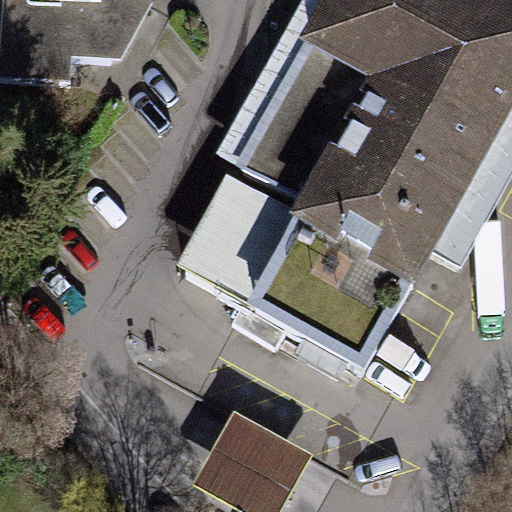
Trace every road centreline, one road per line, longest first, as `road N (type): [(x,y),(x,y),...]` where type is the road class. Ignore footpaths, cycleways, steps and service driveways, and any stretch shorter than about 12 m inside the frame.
road 1 (residential): [(0,335),(168,511)]
road 2 (residential): [(511,356),(420,511)]
